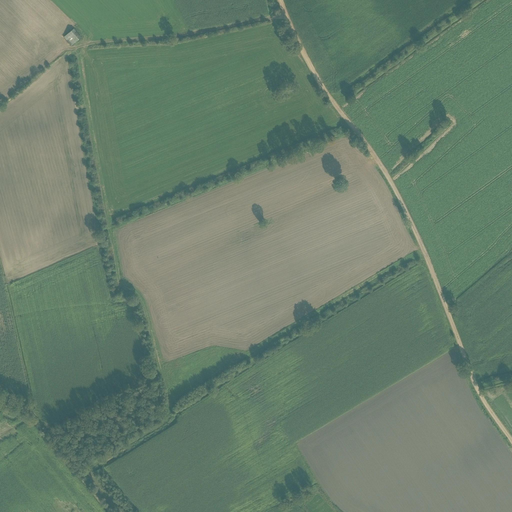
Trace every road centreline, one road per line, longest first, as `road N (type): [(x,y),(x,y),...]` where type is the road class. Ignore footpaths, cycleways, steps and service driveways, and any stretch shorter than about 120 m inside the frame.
road 1 (track): [(511,440),(474,385),(393,188),(309,64),(279,0)]
road 2 (track): [(75,46),(171,38),(284,14)]
road 3 (track): [(110,511),(34,406),(0,393)]
